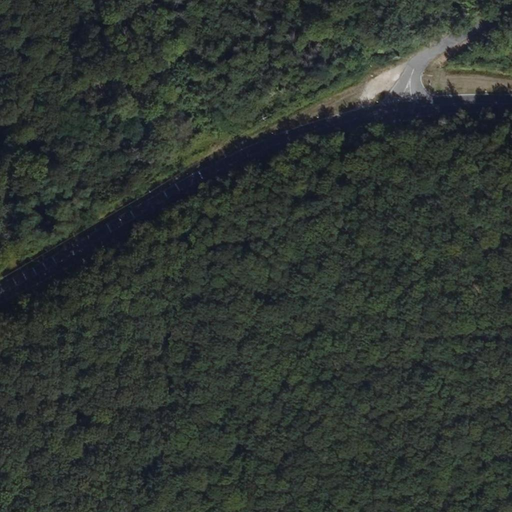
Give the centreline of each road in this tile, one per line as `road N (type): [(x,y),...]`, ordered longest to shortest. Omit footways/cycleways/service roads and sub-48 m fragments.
road 1 (secondary): [(430,99),(0,288)]
road 2 (unclassified): [(430,99),(425,78),(511,6)]
